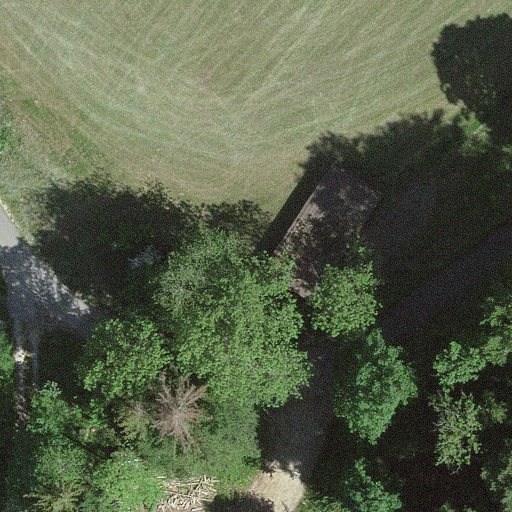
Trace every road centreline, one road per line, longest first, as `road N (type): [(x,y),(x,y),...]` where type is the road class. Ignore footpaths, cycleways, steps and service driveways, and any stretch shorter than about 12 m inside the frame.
road 1 (track): [(11,243),(75,322),(223,374),(327,363),(511,238)]
road 2 (track): [(31,511),(34,373),(11,243)]
